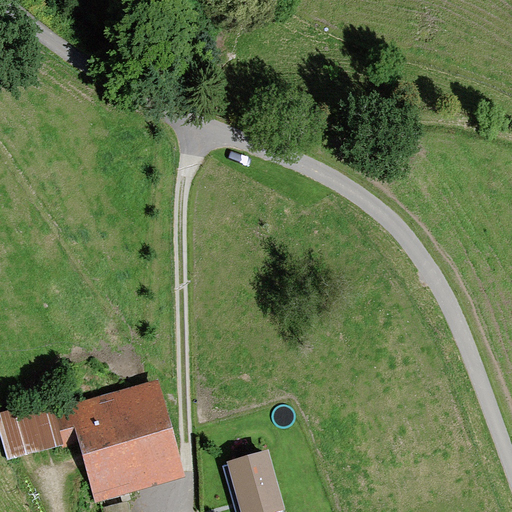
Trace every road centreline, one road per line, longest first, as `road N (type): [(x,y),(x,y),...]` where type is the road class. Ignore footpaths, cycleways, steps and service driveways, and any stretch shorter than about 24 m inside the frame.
road 1 (residential): [(511,460),(460,318),(391,216),(281,152),(102,76),(32,34),(0,1)]
road 2 (track): [(179,511),(186,496),(177,209),(199,123)]
